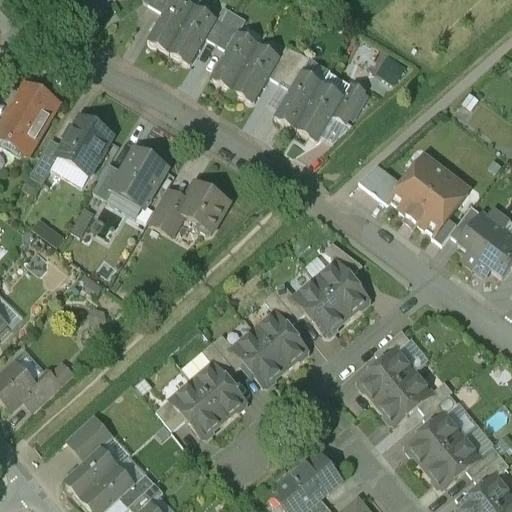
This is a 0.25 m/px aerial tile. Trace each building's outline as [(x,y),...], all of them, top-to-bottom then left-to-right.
[(147,0),(141,4),(162,17),(172,0),(173,0),(147,0)] [(172,0),(162,17),(148,40),(148,42),(149,45),(151,47),(154,48),(157,47),(169,54),(194,13),(173,0),(172,0)] [(223,11),(215,25),(205,42),(216,49),(234,18),(223,11)] [(194,13),(169,54),(181,62),(181,64),(182,66),(184,67),(186,68),(188,68),(190,67),(192,65),(205,42),(215,25),(194,13)] [(234,18),(216,49),(226,55),(236,38),(237,38),(245,24),(234,18)] [(226,55),(212,78),(211,80),(212,83),(214,85),(217,86),(220,85),(233,92),(257,50),(237,38),(236,38),(226,55)] [(286,49),(278,62),(279,63),(269,80),(279,86),(297,55),(286,49)] [(257,50),(233,92),(245,100),(245,102),(246,103),(248,105),(249,105),(251,105),(253,105),(255,103),(269,80),(279,63),(278,62),(257,50)] [(386,53),(375,70),(393,83),(405,66),(386,53)] [(297,55),(279,86),(289,92),(300,75),(300,76),(309,62),(297,55)] [(289,92),(276,116),(275,118),(276,120),(277,122),(279,123),(281,124),(284,123),(296,130),(321,88),(300,76),(300,75),(289,92)] [(350,87),(342,100),(342,101),(332,118),(346,126),(364,95),(350,87)] [(23,88),(10,110),(13,111),(10,116),(3,118),(4,120),(0,126),(0,143),(25,159),(56,108),(23,88)] [(321,88),(296,130),(308,137),(309,139),(309,141),(311,143),(313,143),(315,143),(317,142),(318,141),(332,118),(342,101),(342,100),(321,88)] [(271,112),(278,100),(266,93),(259,105),(271,112)] [(110,140),(77,120),(59,150),(54,159),(56,160),(57,157),(67,163),(65,165),(87,179),(97,163),(98,163),(104,153),(103,152),(110,140)] [(59,150),(50,144),(28,180),(40,187),(56,160),(54,159),(59,150)] [(147,161),(134,153),(121,175),(111,192),(112,193),(143,211),(165,174),(164,167),(157,163),(152,166),(146,162),(147,161)] [(401,188),(389,204),(390,205),(399,212),(398,213),(406,218),(405,219),(415,227),(416,226),(423,231),(424,230),(433,237),(434,238),(446,221),(467,193),(423,160),(401,188)] [(121,175),(109,168),(92,196),(106,204),(112,193),(111,192),(121,175)] [(376,169),(358,185),(387,208),(390,205),(389,204),(401,188),(376,169)] [(207,195),(195,187),(185,204),(177,217),(179,218),(199,229),(198,231),(198,235),(207,240),(211,239),(230,208),(216,200),(217,197),(208,193),(207,195)] [(169,195),(150,227),(168,237),(179,218),(177,217),(185,204),(169,195)] [(456,228),(449,238),(459,245),(480,217),(471,209),(456,228)] [(82,210),(72,234),(81,238),(92,215),(82,210)] [(459,245),(457,248),(467,256),(461,264),(473,273),(503,233),(502,233),(480,217),(459,245)] [(446,221),(434,238),(433,237),(431,241),(441,248),(449,238),(456,228),(446,221)] [(503,233),(473,273),(485,282),(491,273),(502,281),(511,270),(511,267),(511,226),(509,224),(502,233),(503,233)] [(58,248),(64,236),(49,228),(43,240),(58,248)] [(365,268),(334,245),(327,252),(337,265),(338,264),(351,280),(365,268)] [(351,280),(338,264),(337,265),(315,284),(346,321),(357,312),(362,312),(368,307),(370,302),(351,280)] [(346,321),(315,284),(295,300),(294,301),(307,316),(326,339),(329,339),(336,334),(336,330),(346,321)] [(295,300),(285,288),(274,297),(297,325),(307,316),(294,301),(295,300)] [(274,297),(263,306),(274,318),(276,317),(288,332),(297,325),(274,297)] [(288,332),(276,317),(274,318),(254,335),(285,373),(296,364),(301,364),(307,359),(307,355),(288,332)] [(285,373),(254,335),(233,352),(232,353),(244,367),(264,391),(268,391),(274,386),(275,382),(285,373)] [(400,335),(372,359),(380,368),(396,355),(397,356),(409,346),(400,335)] [(233,352),(222,338),(211,347),(235,375),(244,367),(232,353),(233,352)] [(235,375),(211,347),(201,355),(212,368),(213,367),(226,382),(235,375)] [(380,368),(358,387),(357,391),(362,397),(366,397),(375,408),(414,376),(397,356),(396,355),(380,368)] [(14,367),(0,379),(0,404),(9,415),(22,403),(36,391),(33,387),(14,367)] [(212,368),(191,385),(223,423),(234,414),(238,415),(244,410),(245,405),(226,382),(213,367),(212,368)] [(46,376),(33,387),(36,391),(22,403),(32,415),(59,390),(46,376)] [(414,376),(375,408),(384,419),(384,423),(389,429),(393,430),(416,411),(432,398),(431,397),(414,376)] [(191,385),(170,403),(186,422),(202,441),(206,441),(212,436),(212,432),(223,423),(191,385)] [(444,387),(431,397),(432,398),(416,411),(424,420),(449,399),(452,397),(444,387)] [(424,420),(421,422),(429,432),(444,419),(445,421),(458,410),(449,399),(424,420)] [(186,422),(170,403),(155,415),(171,435),(186,422)] [(429,432),(406,451),(405,455),(410,461),(415,461),(423,472),(461,440),(445,421),(444,419),(429,432)] [(91,420),(64,445),(83,465),(98,452),(99,452),(110,441),(91,420)] [(461,440),(423,472),(432,483),(432,487),(437,493),(442,494),(464,475),(480,462),(479,461),(461,440)] [(83,465),(64,482),(64,486),(65,489),(67,491),(69,492),(71,491),(81,502),(115,471),(99,452),(98,452),(83,465)] [(480,462),(464,475),(471,484),(499,461),(491,452),(479,461),(480,462)] [(320,458),(271,498),(282,511),(309,511),(320,503),(342,484),(320,458)] [(499,461),(471,484),(479,494),(494,482),(495,483),(508,472),(499,461)] [(115,471),(81,502),(90,511),(107,511),(118,502),(132,489),(132,488),(115,471)] [(144,477),(132,488),(132,489),(118,502),(126,511),(153,487),(144,477)] [(479,494),(457,511),(500,511),(511,503),(495,483),(494,482),(479,494)] [(153,487),(126,511),(144,511),(150,508),(162,497),(153,487)] [(327,511),(320,503),(309,511),(327,511)] [(364,511),(357,503),(347,511),(364,511)] [(511,511),(511,503),(500,511),(511,511)]
